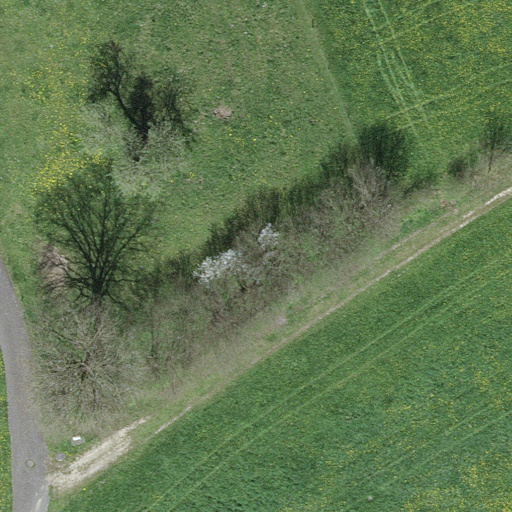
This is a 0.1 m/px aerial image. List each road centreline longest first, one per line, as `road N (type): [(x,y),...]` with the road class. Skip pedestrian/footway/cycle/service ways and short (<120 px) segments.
road 1 (track): [(511,192),(25,497)]
road 2 (track): [(0,293),(17,386),(24,511)]
